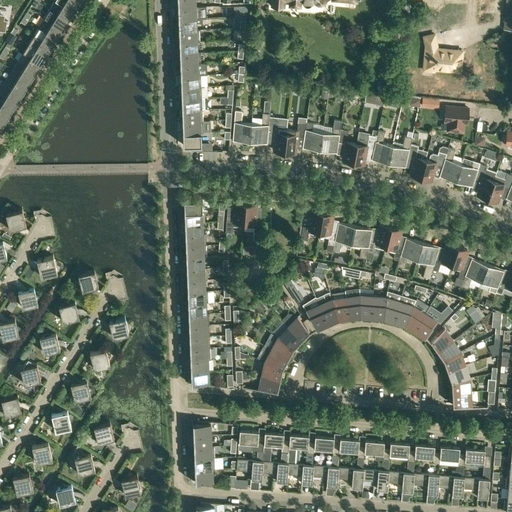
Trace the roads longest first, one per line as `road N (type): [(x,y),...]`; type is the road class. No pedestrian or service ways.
road 1 (unclassified): [(511,230),(345,182),(167,166)]
road 2 (residential): [(511,416),(175,388)]
road 3 (residential): [(175,413),(511,439)]
road 4 (residential): [(432,511),(178,490)]
road 5 (unclassified): [(175,388),(167,166)]
road 6 (residential): [(0,470),(110,290)]
road 7 (unclassified): [(1,168),(107,0)]
road 8 (unclassified): [(167,166),(159,0)]
